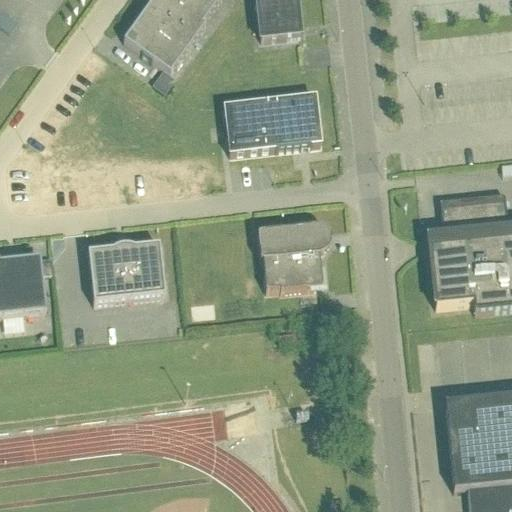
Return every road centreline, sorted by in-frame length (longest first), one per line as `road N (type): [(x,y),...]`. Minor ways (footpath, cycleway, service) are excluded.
road 1 (unclassified): [(370,191),(0,230)]
road 2 (unclassified): [(400,511),(370,191)]
road 3 (unclassified): [(0,165),(113,0)]
road 4 (unclassified): [(370,191),(347,0)]
